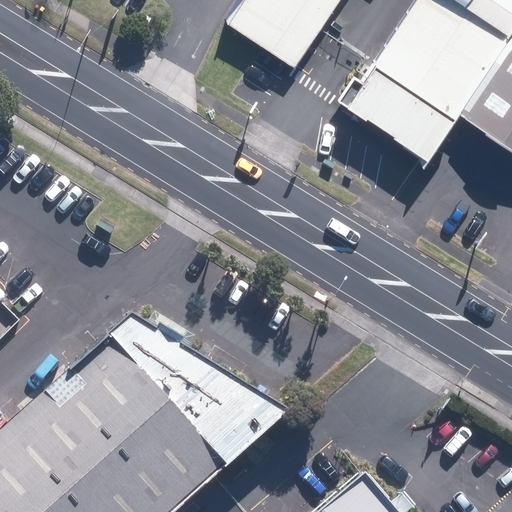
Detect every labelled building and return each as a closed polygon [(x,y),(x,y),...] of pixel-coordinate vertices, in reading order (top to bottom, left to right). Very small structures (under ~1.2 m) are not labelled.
[(236,0),(224,20),(297,66),(339,0),(236,0)] [(511,32),(511,0),(424,0),(351,112),(427,161),(511,32)] [(511,42),(461,122),(511,154),(511,42)] [(181,511),(293,411),(135,316),(0,435),(0,511),(181,511)] [(303,511),(377,511),(347,476),(303,511)]
